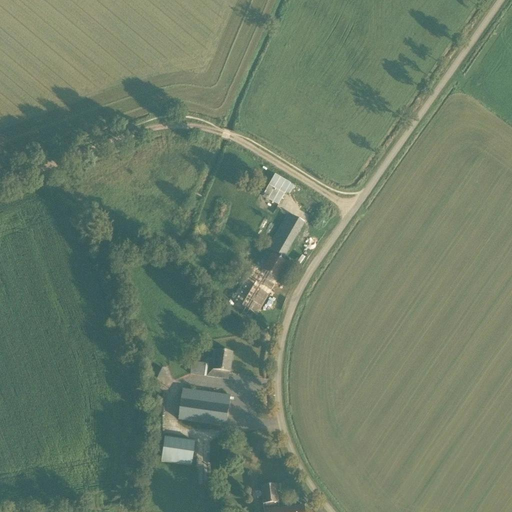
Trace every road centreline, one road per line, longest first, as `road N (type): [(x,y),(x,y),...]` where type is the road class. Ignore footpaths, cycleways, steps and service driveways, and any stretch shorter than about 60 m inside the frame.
road 1 (unclassified): [(340,511),(307,470),(285,410),(285,341),(300,294),(506,0)]
road 2 (track): [(0,186),(154,128),(195,126),(278,159),(356,207)]
